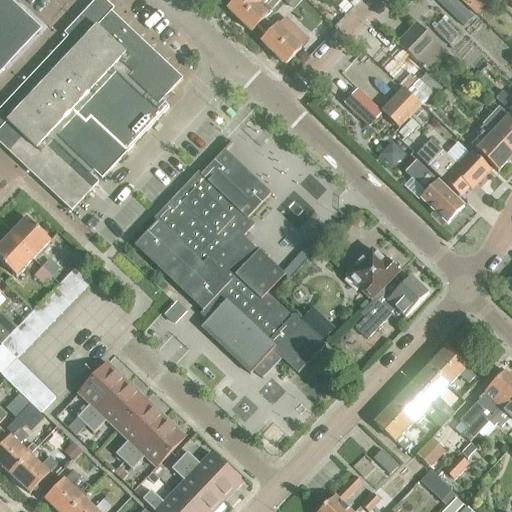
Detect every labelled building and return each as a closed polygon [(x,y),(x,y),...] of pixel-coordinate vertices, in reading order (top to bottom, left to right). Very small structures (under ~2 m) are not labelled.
[(0,0),(0,41),(16,57),(41,31),(7,0),(0,0)] [(237,0),(227,11),(251,33),(256,28),(263,21),(266,18),(271,12),(262,3),(264,0),(237,0)] [(285,0),(283,2),(292,11),(302,0),(285,0)] [(440,0),(437,3),(463,28),(471,20),(450,0),(440,0)] [(181,81),(99,3),(0,110),(0,147),(71,214),(98,185),(97,184),(96,186),(81,171),(85,166),(101,182),(168,110),(161,103),(181,81)] [(263,21),(256,28),(266,38),(261,44),(284,67),(300,51),(276,28),(275,29),(264,19),(263,21)] [(396,46),(417,65),(436,45),(415,26),(396,46)] [(0,74),(16,57),(0,41),(0,74)] [(381,65),(396,79),(404,70),(389,56),(381,65)] [(426,75),(418,83),(418,84),(420,85),(434,99),(434,98),(442,90),(426,75)] [(381,114),(398,130),(420,107),(403,91),(381,114)] [(380,115),(356,92),(343,105),(367,128),(380,115)] [(511,101),(503,94),(495,101),(509,114),(511,116),(511,101)] [(499,111),(483,128),(491,136),(511,155),(511,123),(507,119),(499,111)] [(410,122),(398,135),(404,141),(417,128),(410,122)] [(511,157),(511,155),(491,136),(483,128),(476,134),(480,138),(471,147),(497,173),(511,157)] [(417,157),(427,168),(460,199),(469,190),(471,192),(490,173),(471,154),(457,168),(442,153),(431,142),(417,157)] [(177,290),(178,292),(181,289),(202,310),(200,312),(201,313),(203,311),(211,318),(200,329),(201,330),(203,328),(226,349),(223,351),(225,353),(227,350),(249,372),(247,374),(249,376),(253,371),(262,380),(284,357),(299,372),(296,374),(297,376),(325,347),(323,345),(321,348),(264,294),(270,288),(281,275),(235,231),(271,194),(269,192),(267,194),(247,175),(248,173),(247,172),(245,173),(223,153),(231,145),(230,143),(199,175),(197,172),(152,220),(155,223),(132,247),(133,249),(135,247),(156,266),(155,268),(156,270),(158,268),(179,288),(177,290)] [(425,195),(420,200),(446,226),(463,207),(417,163),(405,175),(425,195)] [(26,220),(9,238),(33,261),(50,244),(26,220)] [(33,261),(9,238),(0,247),(0,264),(16,279),(33,261)] [(361,289),(372,300),(395,278),(398,274),(395,271),(398,269),(390,261),(387,263),(385,261),(383,263),(371,252),(345,278),(358,292),(361,289)] [(49,261),(41,269),(51,279),(59,271),(49,261)] [(51,279),(41,269),(33,278),(44,287),(51,279)] [(91,284),(76,270),(69,277),(84,292),(91,284)] [(84,292),(69,277),(61,285),(76,299),(84,292)] [(395,278),(372,300),(375,302),(359,316),(364,320),(355,329),(367,341),(393,316),(391,315),(395,311),(400,316),(397,319),(400,322),(427,296),(409,278),(402,285),(395,278)] [(76,299),(61,285),(54,293),(68,307),(76,299)] [(68,307),(54,293),(46,301),(61,315),(68,307)] [(0,295),(0,329),(9,338),(16,332),(17,331),(0,313),(0,295),(0,296),(0,295)] [(61,315),(46,301),(39,308),(53,323),(61,315)] [(171,307),(163,315),(170,322),(178,313),(171,307)] [(53,323),(39,308),(32,315),(31,316),(46,330),(53,323)] [(46,330),(31,316),(24,324),(38,338),(46,330)] [(325,320),(314,332),(323,340),(334,329),(325,320)] [(38,338),(24,324),(23,325),(17,331),(16,332),(31,346),(38,338)] [(9,338),(0,329),(0,346),(1,347),(9,338)] [(31,346),(16,332),(9,338),(9,339),(23,354),(31,346)] [(23,354),(9,339),(1,347),(16,361),(23,354)] [(0,376),(2,378),(17,363),(15,362),(16,361),(1,347),(0,348),(0,376)] [(445,351),(428,369),(448,389),(459,377),(467,385),(474,378),(445,351)] [(9,385),(24,370),(17,363),(2,378),(9,385)] [(77,420),(85,428),(126,383),(113,372),(113,373),(107,367),(107,366),(77,396),(89,407),(77,420)] [(428,369),(410,388),(447,423),(454,416),(437,400),(448,389),(428,369)] [(17,393),(32,377),(24,370),(9,385),(17,393)] [(479,403),(460,422),(470,432),(464,438),(470,444),(492,421),(511,400),(511,382),(503,374),(477,401),(479,403)] [(25,400),(39,385),(32,377),(17,393),(25,400)] [(105,423),(116,433),(144,403),(139,398),(140,397),(126,383),(85,428),(93,436),(105,423)] [(32,407),(47,392),(39,385),(25,400),(32,407)] [(410,388),(392,406),(413,425),(423,415),(440,431),(447,423),(410,388)] [(32,407),(40,415),(55,400),(47,392),(32,407)] [(6,409),(16,419),(29,406),(19,396),(6,409)] [(511,400),(492,421),(500,429),(509,420),(511,423),(511,400)] [(115,456),(123,464),(163,420),(152,408),(151,409),(145,404),(146,403),(145,402),(144,403),(116,433),(127,444),(115,456)] [(392,406),(374,425),(403,453),(410,445),(402,437),(413,425),(392,406)] [(163,420),(123,464),(131,472),(144,459),(155,470),(170,455),(184,439),(183,439),(177,434),(178,433),(163,420)] [(0,450),(0,468),(10,478),(30,458),(18,447),(26,437),(19,431),(11,440),(11,439),(0,450)] [(433,439),(417,456),(429,467),(445,451),(433,439)] [(72,443),(64,452),(74,461),(82,452),(72,443)] [(470,444),(461,454),(467,459),(476,450),(470,444)] [(373,460),(390,476),(399,467),(382,451),(373,460)] [(186,454),(179,462),(223,504),(235,492),(234,491),(239,485),(240,486),(241,485),(210,455),(199,467),(186,454)] [(30,458),(10,478),(29,496),(49,476),(48,475),(56,466),(49,460),(41,468),(30,458)] [(443,473),(453,482),(468,468),(459,458),(443,473)] [(183,484),(174,493),(192,511),(215,511),(223,504),(179,462),(171,471),(183,484)] [(119,467),(114,473),(121,480),(127,474),(119,467)] [(44,503),(53,511),(73,511),(83,502),(71,490),(79,481),(72,474),(44,503)] [(321,511),(346,511),(341,506),(361,485),(354,478),(321,511)] [(192,511),(174,493),(163,505),(150,493),(141,502),(152,511),(192,511)] [(450,493),(440,503),(444,507),(454,498),(450,493)] [(360,507),(365,511),(369,511),(380,502),(373,495),(360,507)] [(444,511),(458,511),(464,507),(456,500),(444,511)] [(83,502),(73,511),(106,511),(109,510),(102,502),(94,511),(83,502)]
